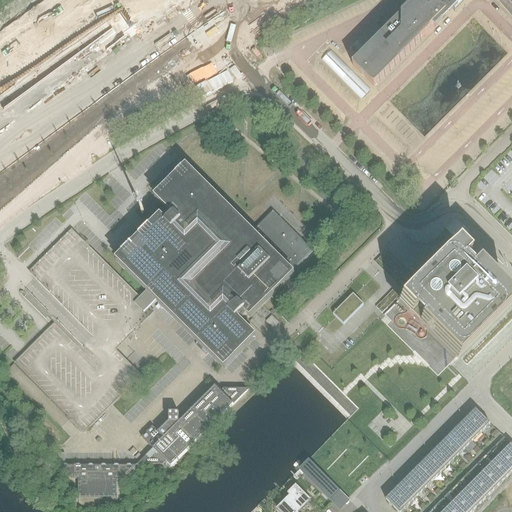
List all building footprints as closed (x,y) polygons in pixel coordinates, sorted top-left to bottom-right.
[(511,0),(418,0),(417,2),(418,4),(414,8),(412,6),(353,66),(374,87),(447,15),(444,12),(447,9),(450,12),(452,9),(461,0),(462,1),(463,1),(464,1),(464,0),(465,0),(464,0),(498,0),(499,0),(503,4),(508,8),(510,10),(511,11),(511,0)] [(372,90),(332,49),(323,58),(363,99),(372,90)] [(77,161),(98,143),(90,133),(69,152),(77,161)] [(204,184),(186,166),(157,195),(171,210),(164,218),(168,222),(168,223),(165,225),(160,222),(150,232),(149,230),(148,229),(146,230),(146,232),(146,233),(148,233),(119,262),(152,295),(198,341),(209,352),(224,367),(253,338),(236,321),(238,318),(243,322),(252,314),(264,302),(291,274),(313,252),(273,211),(252,232),(214,194),(204,184)] [(511,294),(460,243),(411,291),(402,301),(460,358),(511,305),(511,294)] [(284,290),(275,299),(280,303),(288,294),(284,290)] [(364,305),(355,296),(353,295),(333,315),(343,325),(364,305)] [(376,307),(382,313),(387,308),(381,302),(376,307)] [(209,352),(198,341),(195,345),(206,355),(209,352)] [(179,423),(179,418),(179,414),(169,414),(169,423),(168,423),(158,433),(152,427),(141,438),(153,450),(137,466),(163,466),(166,463),(171,468),(250,389),(223,389),(221,393),(215,387),(179,424),(179,423)] [(490,425),(476,410),(467,419),(481,434),(490,425)] [(467,419),(458,428),(473,442),(481,434),(467,419)] [(464,451),(473,442),(458,428),(450,436),(464,451)] [(458,457),(464,451),(450,436),(443,443),(458,457)] [(443,443),(435,451),(449,465),(458,457),(443,443)] [(511,464),(511,446),(511,445),(502,455),(511,464)] [(435,451),(427,460),(441,474),(449,465),(435,451)] [(511,464),(502,455),(493,463),(507,478),(511,473),(511,464)] [(340,492),(308,460),(300,469),(331,500),(340,492)] [(427,460),(418,468),(432,482),(441,474),(427,460)] [(498,487),(507,478),(493,463),(484,472),(498,487)] [(113,466),(64,466),(58,466),(72,479),(78,479),(78,492),(117,492),(117,479),(123,479),(136,466),(113,466)] [(418,468),(412,475),(426,489),(432,482),(418,468)] [(489,496),(498,487),(484,472),(475,481),(489,496)] [(417,497),(426,489),(412,475),(403,483),(417,497)] [(480,505),(489,496),(475,481),(466,490),(480,505)] [(409,506),(417,497),(403,483),(395,492),(409,506)] [(301,511),(311,502),(296,487),(288,495),(290,497),(285,502),(287,503),(295,511),(301,511)] [(466,490),(457,500),(469,511),(473,511),(480,505),(466,490)] [(402,511),(409,506),(395,492),(386,500),(386,501),(389,504),(394,508),(397,511),(402,511)] [(469,511),(457,500),(448,508),(451,511),(469,511)] [(295,511),(287,503),(278,511),(295,511)]
